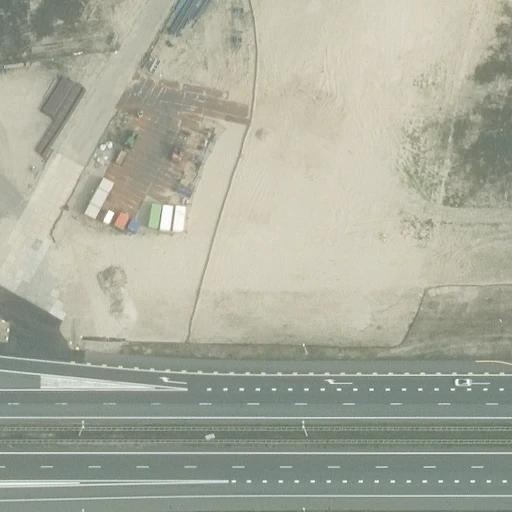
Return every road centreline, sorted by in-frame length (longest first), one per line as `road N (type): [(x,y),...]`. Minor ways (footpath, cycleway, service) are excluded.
road 1 (trunk): [(511,404),(187,404)]
road 2 (trunk): [(227,467),(511,467)]
road 3 (trunk): [(0,493),(227,467)]
road 4 (trunk): [(0,467),(227,467)]
road 5 (trunk): [(187,404),(0,368)]
road 6 (trunk): [(187,404),(0,404)]
